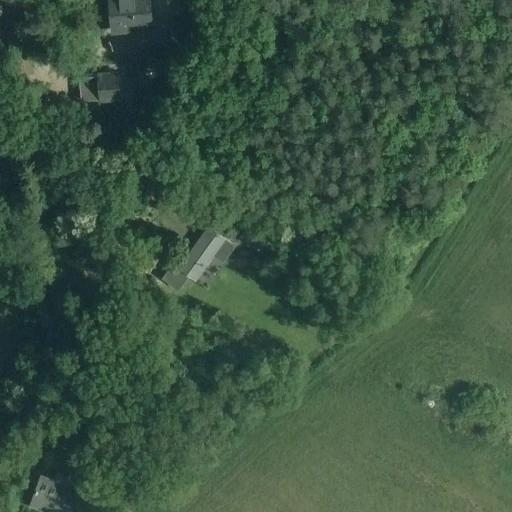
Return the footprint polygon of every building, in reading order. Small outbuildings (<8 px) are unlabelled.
[(151,0),(108,0),(110,21),(111,33),(121,32),(154,30),(151,0)] [(32,5),(22,6),(24,16),(33,15),(32,5)] [(24,18),(9,19),(11,48),(13,48),(26,47),(27,47),(24,18)] [(80,77),(82,100),(100,98),(100,102),(121,100),(118,71),(98,73),(98,75),(80,77)] [(123,125),(119,135),(131,140),(135,131),(123,125)] [(0,146),(0,182),(15,183),(16,147),(0,146)] [(248,224),(239,236),(259,250),(267,239),(248,224)] [(175,263),(164,278),(179,288),(189,274),(195,279),(217,249),(226,256),(233,246),(209,228),(180,267),(175,263)] [(0,258),(8,261),(17,240),(0,232),(0,258)] [(107,466),(96,488),(114,496),(124,475),(107,466)] [(40,474),(28,506),(43,511),(70,511),(80,488),(82,481),(57,472),(55,479),(40,474)]
